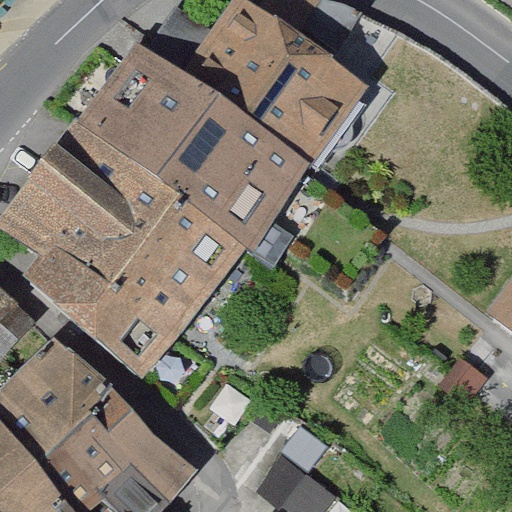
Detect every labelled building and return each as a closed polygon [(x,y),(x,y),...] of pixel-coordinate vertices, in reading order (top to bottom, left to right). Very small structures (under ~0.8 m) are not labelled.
[(146,390),(366,80),(243,3),(174,80),(140,47),(0,222),(0,227),(44,253),(15,279),(146,390)] [(511,285),(490,314),(511,330),(511,285)] [(0,333),(21,305),(0,289),(0,333)] [(148,511),(180,464),(45,341),(0,378),(0,511),(148,511)] [(290,511),(324,511),(335,500),(304,473),(320,453),(300,436),(259,485),(290,511)]
